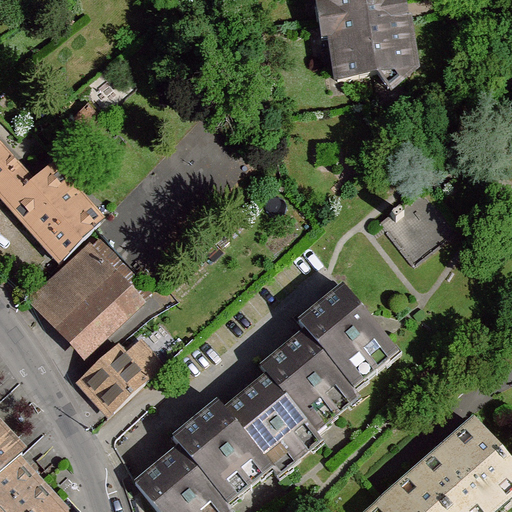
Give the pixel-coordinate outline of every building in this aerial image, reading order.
[(322,0),(323,8),(318,8),(323,45),(330,44),(336,88),(422,75),(414,21),(412,4),(410,0),(322,0)] [(110,128),(90,107),(75,120),(95,142),(110,128)] [(36,183),(0,141),(0,199),(62,267),(105,223),(55,166),(36,183)] [(101,240),(94,246),(146,302),(153,295),(101,240)] [(94,246),(93,245),(30,302),(87,364),(150,307),(146,302),(94,246)] [(404,359),(346,289),(300,326),(307,335),(263,371),(270,380),(229,414),(222,405),(177,441),(184,450),(138,487),(157,511),(232,511),(231,510),(273,476),(281,486),(329,447),(321,438),(365,401),(360,395),(404,359)] [(122,347),(79,386),(112,422),(169,370),(145,343),(130,356),(122,347)] [(490,511),(511,493),(511,461),(470,414),(359,511),(490,511)] [(30,451),(0,419),(0,511),(72,511),(23,457),(30,451)]
